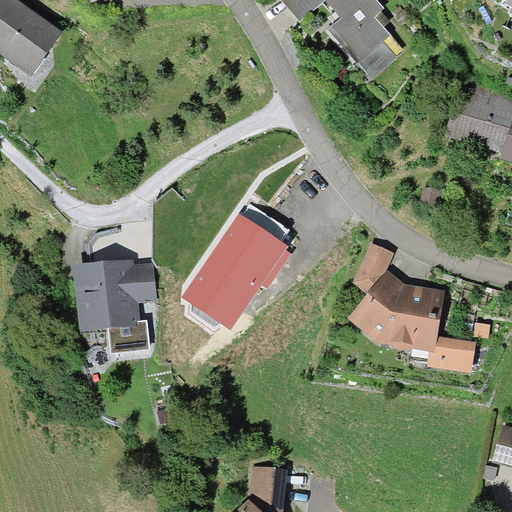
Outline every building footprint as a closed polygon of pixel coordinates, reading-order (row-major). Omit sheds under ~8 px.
[(4,0),(0,0),(0,60),(27,80),(57,39),(4,0)] [(377,12),(366,0),(277,0),(296,22),(322,1),(342,25),(329,36),(354,65),(386,39),(369,19),(377,12)] [(511,0),(491,0),(511,9),(511,0)] [(511,100),(461,84),(444,137),(504,156),(504,159),(511,161),(511,100)] [(422,194),(419,205),(432,208),(435,197),(422,194)] [(235,222),(183,298),(199,309),(210,293),(236,311),(277,251),(235,222)] [(368,249),(352,286),(365,299),(381,276),(389,257),(368,249)] [(74,272),(78,334),(105,332),(133,330),(131,303),(153,302),(151,272),(129,274),(128,268),(74,272)] [(347,324),(380,348),(430,355),(438,298),(405,293),(381,276),(365,299),(347,324)] [(133,330),(105,332),(107,357),(143,354),(141,329),(133,330)] [(494,465),(511,469),(511,432),(503,431),(494,465)] [(248,510),(249,511),(279,511),(281,473),(251,471),(248,510)]
